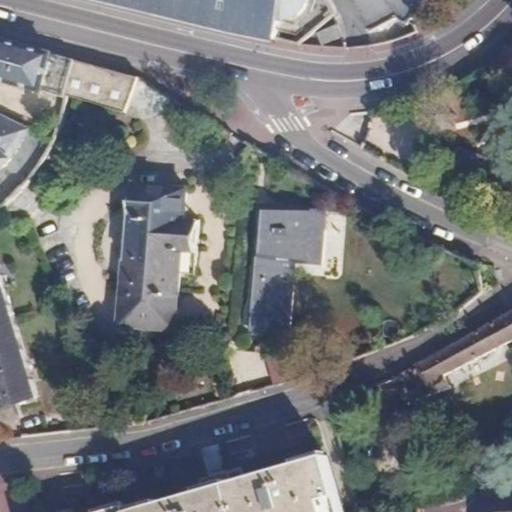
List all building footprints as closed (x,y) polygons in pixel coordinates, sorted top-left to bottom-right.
[(109,0),(277,40),(282,20),(289,22),(297,20),(304,16),(310,8),(311,0),(109,0)] [(350,0),(355,9),(366,0),(350,0)] [(427,0),(366,0),(355,9),(370,35),(400,19),(408,26),(427,0)] [(0,40),(0,78),(44,90),(53,55),(0,40)] [(511,45),(490,65),(510,86),(511,84),(511,45)] [(171,97),(140,79),(132,96),(123,112),(133,116),(166,107),(171,97)] [(111,90),(102,106),(123,112),(132,96),(111,90)] [(0,177),(18,156),(17,155),(32,120),(8,113),(0,127),(0,177)] [(188,189),(134,185),(130,229),(125,236),(123,249),(127,253),(120,325),(174,328),(181,272),(195,274),(199,221),(196,220),(196,224),(185,223),(188,189)] [(255,261),(250,323),(284,326),(291,253),(314,255),(318,207),(262,203),(259,261),(255,261)] [(0,270),(0,409),(39,398),(0,270)] [(511,312),(496,322),(507,343),(511,341),(511,312)] [(435,356),(397,375),(398,381),(417,381),(416,400),(452,388),(445,375),(507,343),(496,322),(435,356)] [(271,357),(271,381),(287,381),(288,357),(271,357)] [(115,411),(117,425),(133,423),(132,410),(115,411)] [(341,511),(329,466),(140,511),(127,511),(127,509),(115,511),(341,511)]
